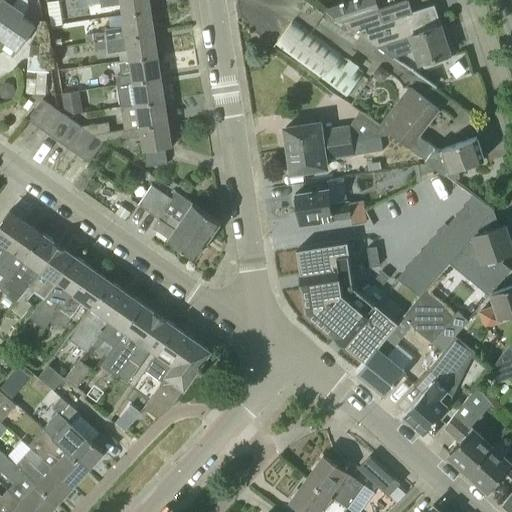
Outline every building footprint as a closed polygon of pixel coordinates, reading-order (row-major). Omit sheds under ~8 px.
[(0,0),(0,37),(18,50),(35,26),(22,17),(29,8),(27,0),(0,0)] [(149,0),(100,0),(101,4),(102,6),(122,3),(123,15),(151,10),(149,0)] [(343,21),(379,9),(376,0),(358,0),(328,10),(343,21)] [(434,5),(414,11),(409,0),(379,9),(343,21),(394,58),(416,50),(420,63),(451,53),(441,25),(434,5)] [(151,10),(123,15),(125,25),(105,28),(106,31),(93,33),(94,42),(106,40),(155,33),(151,10)] [(365,72),(310,32),(294,20),(275,45),(291,57),(347,97),(365,72)] [(155,33),(106,40),(108,48),(109,53),(129,50),(130,59),(158,55),(155,33)] [(95,50),(108,48),(106,40),(94,42),(95,50)] [(247,52),(255,51),(254,42),(246,43),(247,52)] [(470,72),(461,53),(443,62),(452,80),(470,72)] [(158,55),(130,59),(119,61),(121,75),(116,75),(118,84),(162,78),(158,55)] [(45,71),(28,70),(27,93),(46,94),(47,71),(45,71)] [(118,84),(121,106),(165,100),(162,78),(118,84)] [(392,135),(441,171),(456,181),(457,181),(457,178),(460,178),(460,177),(456,177),(455,168),(485,159),(477,137),(439,149),(421,136),(440,109),(410,87),(382,126),(392,135)] [(75,113),(83,112),(79,90),(62,93),(65,107),(75,113)] [(27,119),(38,126),(52,105),(42,98),(39,103),(27,119)] [(165,100),(121,106),(124,129),(126,129),(168,123),(165,100)] [(38,126),(48,134),(63,112),(52,105),(38,126)] [(382,126),(360,110),(350,125),(321,130),(319,121),(286,127),(286,129),(284,132),(285,137),(287,139),(289,149),(376,136),(392,135),(382,126)] [(48,134),(58,141),(73,119),(63,112),(48,134)] [(83,127),(82,125),(73,119),(58,141),(69,148),(83,127)] [(82,125),(83,127),(93,134),(94,134),(110,131),(109,122),(82,125)] [(124,129),(110,131),(94,134),(104,141),(122,137),(127,137),(128,138),(142,136),(147,164),(166,161),(164,147),(172,146),(168,123),(126,129),(124,129)] [(93,134),(83,127),(69,148),(79,155),(93,134)] [(104,141),(94,134),(93,134),(79,155),(89,163),(101,146),(104,141)] [(378,151),(376,136),(289,149),(290,161),(289,163),(289,168),(292,170),(292,172),(326,166),(325,159),(378,151)] [(82,191),(94,174),(86,169),(74,185),(82,191)] [(139,205),(149,212),(162,193),(152,186),(139,205)] [(300,225),(352,218),(353,224),(365,223),(362,200),(331,205),(329,189),(295,194),(296,197),(294,200),(295,206),(297,208),(300,225)] [(174,195),(171,200),(165,209),(209,240),(221,222),(175,190),(173,194),(174,195)] [(197,258),(209,240),(165,209),(171,200),(162,193),(149,212),(159,219),(153,227),(197,258)] [(465,206),(484,222),(492,213),(473,196),(465,206)] [(116,213),(125,220),(130,213),(121,206),(116,213)] [(457,215),(476,232),(484,222),(465,206),(457,215)] [(0,258),(27,221),(10,210),(0,223),(0,258)] [(460,251),(452,260),(453,261),(469,274),(467,277),(488,294),(499,284),(511,269),(510,268),(510,269),(502,262),(504,260),(502,254),(511,251),(511,243),(506,224),(500,226),(495,210),(492,213),(484,222),(476,232),(468,241),(460,251)] [(449,225),(468,241),(476,232),(457,215),(449,225)] [(27,221),(0,258),(0,288),(0,289),(11,276),(43,232),(27,221)] [(446,222),(438,232),(460,251),(468,241),(449,225),(446,222)] [(11,276),(0,289),(16,301),(28,287),(59,244),(43,232),(11,276)] [(438,232),(430,241),(452,260),(460,251),(438,232)] [(300,276),(302,287),(302,288),(304,288),(308,312),(317,320),(336,336),(335,337),(336,338),(344,345),(345,346),(346,345),(366,361),(399,322),(378,305),(360,289),(355,285),(353,268),(348,241),(298,249),(302,274),(300,275),(300,276)] [(430,241),(422,251),(444,269),(452,260),(430,241)] [(45,297),(75,255),(59,244),(28,287),(16,301),(11,307),(22,317),(32,305),(27,300),(35,291),(38,293),(45,297)] [(378,245),(368,247),(370,256),(379,255),(378,245)] [(422,251),(414,260),(436,279),(444,269),(422,251)] [(62,310),(92,267),(75,255),(45,297),(31,313),(47,324),(49,320),(58,308),(62,310)] [(379,255),(370,256),(371,266),(381,264),(379,255)] [(414,260),(406,270),(428,288),(436,279),(414,260)] [(92,307),(111,281),(92,267),(62,310),(58,308),(49,320),(62,329),(82,300),(92,307)] [(398,279),(420,298),(426,290),(428,288),(406,270),(398,279)] [(385,285),(391,277),(384,271),(378,278),(385,285)] [(87,350),(91,345),(97,335),(127,292),(111,281),(92,307),(70,339),(87,350)] [(502,320),(501,316),(511,312),(511,285),(492,292),(496,305),(481,310),(486,325),(502,320)] [(443,351),(456,335),(468,320),(458,311),(455,315),(426,290),(420,298),(403,317),(413,325),(443,351)] [(107,342),(114,346),(144,303),(127,292),(97,335),(107,342)] [(144,303),(114,346),(107,356),(100,365),(115,376),(121,367),(122,368),(160,315),(144,303)] [(157,352),(176,326),(160,315),(122,368),(131,374),(138,363),(140,364),(151,348),(157,352)] [(403,317),(399,322),(366,361),(358,370),(386,394),(405,371),(387,356),(413,325),(403,317)] [(192,337),(176,326),(157,352),(146,369),(163,380),(192,337)] [(456,335),(443,351),(429,367),(439,376),(405,414),(425,432),(439,416),(442,418),(449,410),(446,408),(448,406),(439,398),(453,383),(444,375),(468,346),(456,335)] [(159,385),(151,397),(169,409),(170,410),(209,354),(208,349),(192,337),(163,380),(159,385)] [(511,346),(511,344),(486,375),(496,383),(507,379),(508,379),(511,378),(511,346)] [(65,378),(77,387),(91,368),(80,359),(65,378)] [(39,376),(53,389),(63,377),(49,364),(39,376)] [(469,472),(491,448),(470,429),(493,404),(479,386),(460,409),(447,424),(454,431),(451,434),(460,442),(449,454),(469,472)] [(0,419),(1,421),(16,404),(0,389),(0,419)] [(52,408),(58,412),(70,421),(73,423),(81,414),(81,413),(61,397),(55,404),(52,408)] [(118,421),(118,422),(127,429),(127,428),(136,417),(127,410),(118,421)] [(104,452),(73,423),(70,421),(63,427),(53,418),(43,428),(89,469),(104,452)] [(27,445),(31,449),(73,487),(89,469),(43,428),(27,445)] [(498,440),(491,448),(469,472),(490,490),(501,478),(511,488),(511,467),(503,458),(510,451),(498,440)] [(58,503),(73,487),(31,449),(15,465),(58,503)] [(8,489),(33,511),(49,511),(58,503),(15,465),(4,454),(0,450),(0,469),(14,482),(8,489)] [(365,485),(353,476),(324,455),(307,478),(334,497),(348,507),(365,485)] [(401,483),(371,455),(359,468),(390,496),(401,483)] [(291,501),(305,511),(317,511),(320,508),(325,511),(334,497),(307,478),(291,501)] [(2,496),(0,493),(0,511),(33,511),(8,489),(2,496)]
